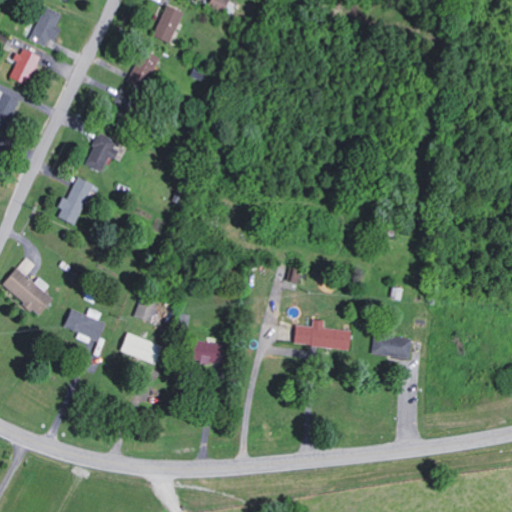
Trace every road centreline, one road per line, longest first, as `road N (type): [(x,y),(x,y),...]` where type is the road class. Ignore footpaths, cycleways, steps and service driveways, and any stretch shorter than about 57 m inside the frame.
road 1 (secondary): [(511,432),(245,465),(154,464),(107,461),(0,422)]
road 2 (residential): [(119,0),(0,242)]
